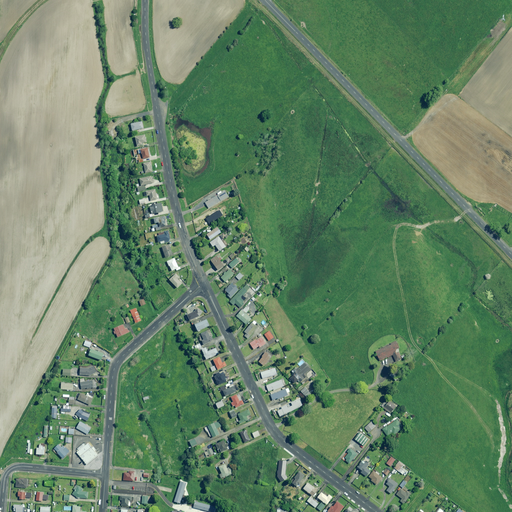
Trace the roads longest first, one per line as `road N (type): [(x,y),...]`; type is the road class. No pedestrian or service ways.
road 1 (tertiary): [(511,255),(264,0)]
road 2 (residential): [(376,511),(278,436),(204,283)]
road 3 (residential): [(204,283),(166,164),(145,0)]
road 4 (residential): [(104,473),(116,362),(204,283)]
road 5 (residential): [(104,473),(13,467),(1,511)]
